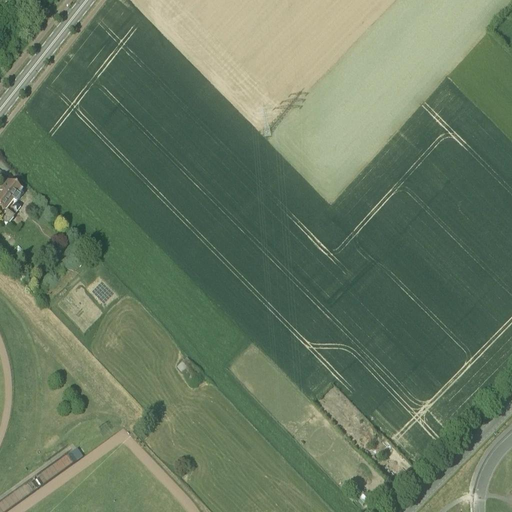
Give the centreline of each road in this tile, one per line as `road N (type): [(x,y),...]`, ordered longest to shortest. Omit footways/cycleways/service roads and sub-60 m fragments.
road 1 (unclassified): [(406,511),(511,404)]
road 2 (secondary): [(87,0),(0,110)]
